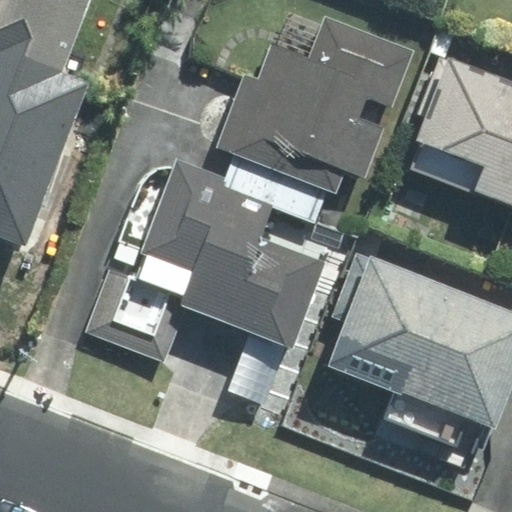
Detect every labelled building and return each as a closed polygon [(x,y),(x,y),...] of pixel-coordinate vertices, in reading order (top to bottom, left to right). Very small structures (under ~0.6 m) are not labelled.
[(30,0),(0,0),(0,149),(53,37),(21,21),(30,0)] [(196,27),(169,94),(300,146),(348,28),(277,0),(227,0),(214,34),(196,27)] [(511,37),(413,0),(408,0),(369,101),(441,128),(430,157),(511,188),(511,37)] [(235,155),(130,109),(80,224),(239,293),(275,210),(221,186),(235,155)] [(501,256),(325,193),(276,329),(452,392),(501,256)]
